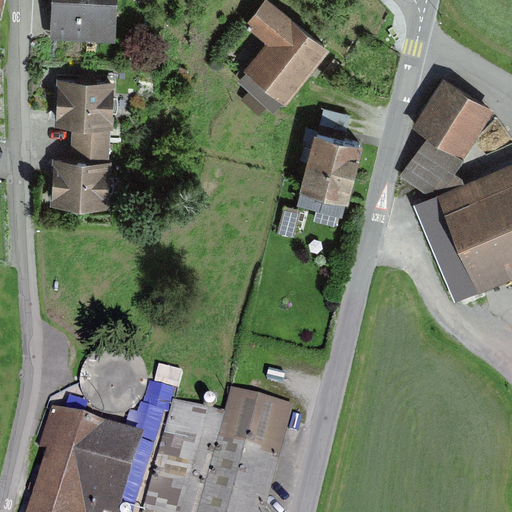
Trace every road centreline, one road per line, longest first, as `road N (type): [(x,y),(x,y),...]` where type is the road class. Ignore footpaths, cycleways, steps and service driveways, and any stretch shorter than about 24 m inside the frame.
road 1 (residential): [(428,0),(304,511)]
road 2 (residential): [(20,0),(34,349),(29,417),(2,511)]
